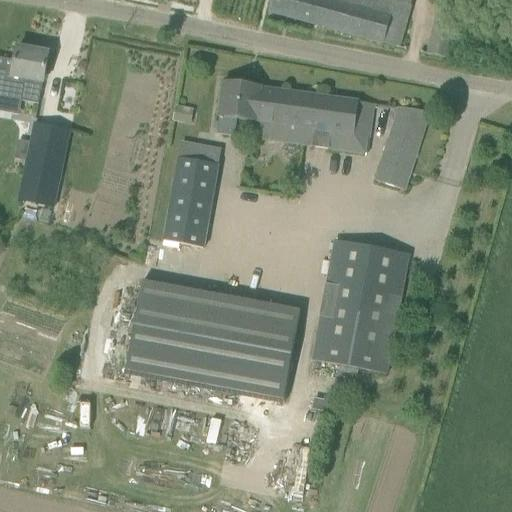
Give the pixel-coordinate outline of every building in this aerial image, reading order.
[(384,45),(400,49),(411,8),(396,4),(397,0),(272,0),(269,14),(384,45)] [(440,3),(436,20),(467,27),(471,10),(440,3)] [(12,77),(0,74),(0,98),(39,105),(43,84),(44,84),(49,54),(18,48),(12,77)] [(370,139),(374,106),(261,90),(261,88),(223,83),(219,118),(220,118),(218,135),(235,137),(237,120),(262,124),(259,140),(365,155),(367,139),(370,139)] [(405,191),(430,114),(400,109),(376,182),(405,191)] [(70,133),(35,127),(29,158),(37,159),(20,211),(48,220),(67,162),(65,162),(70,133)] [(18,140),(15,158),(26,160),(30,142),(18,140)] [(164,243),(204,250),(221,151),(182,144),(164,243)] [(411,257),(334,242),(310,362),(389,376),(411,257)] [(259,304),(209,295),(143,283),(127,373),(284,402),(300,312),(259,304)] [(314,411),(327,413),(329,401),(315,399),(314,411)] [(226,449),(233,424),(212,418),(205,443),(226,449)] [(307,469),(311,449),(301,447),(295,478),(304,480),(306,469),(307,469)]
